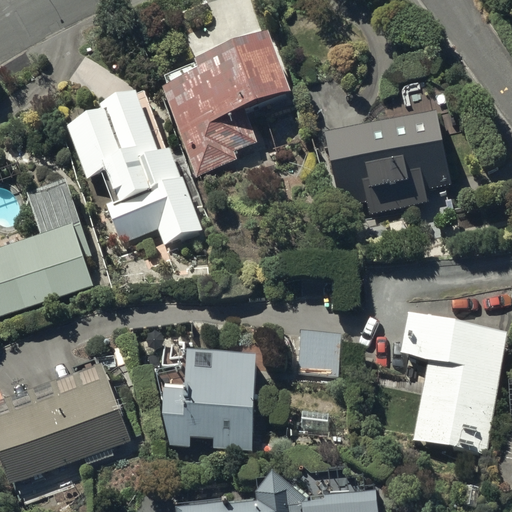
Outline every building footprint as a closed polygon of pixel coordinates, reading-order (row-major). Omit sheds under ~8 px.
[(200,81),(164,93),(197,181),(239,165),(237,158),(259,150),(249,122),(294,105),(271,44),(197,72),(200,81)] [(102,115),(104,122),(69,135),(88,185),(104,179),(114,208),(108,211),(122,249),(160,235),(166,251),(205,237),(186,186),(183,187),(172,156),(168,158),(146,99),(102,115)] [(439,119),(327,142),(342,214),(368,209),(370,219),(429,207),(427,196),(454,190),(439,119)] [(0,324),(95,292),(85,265),(94,262),(67,187),(28,201),(43,243),(0,257),(0,324)] [(511,345),(410,325),(402,364),(430,370),(413,445),(486,461),(511,345)] [(343,337),(302,335),(298,377),(341,379),(343,337)] [(188,399),(165,399),(164,426),(171,452),(191,452),(192,443),(215,445),(215,454),(253,456),(258,365),(189,362),(188,399)] [(105,374),(0,414),(0,463),(11,492),(132,446),(105,374)] [(227,504),(177,509),(176,511),(381,511),(380,497),(325,502),(326,511),(314,511),(308,511),(314,504),(298,493),(295,497),(275,482),(269,489),(258,491),(259,502),(258,502),(258,508),(228,511),(227,504)]
